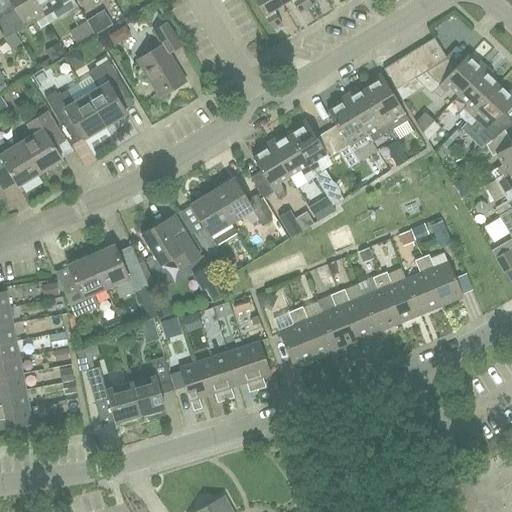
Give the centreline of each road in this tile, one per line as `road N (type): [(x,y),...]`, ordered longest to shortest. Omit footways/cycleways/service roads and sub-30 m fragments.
road 1 (residential): [(511,320),(417,367),(104,468)]
road 2 (residential): [(0,241),(146,177),(231,126),(260,98)]
road 3 (residential): [(260,98),(293,88),(436,0)]
